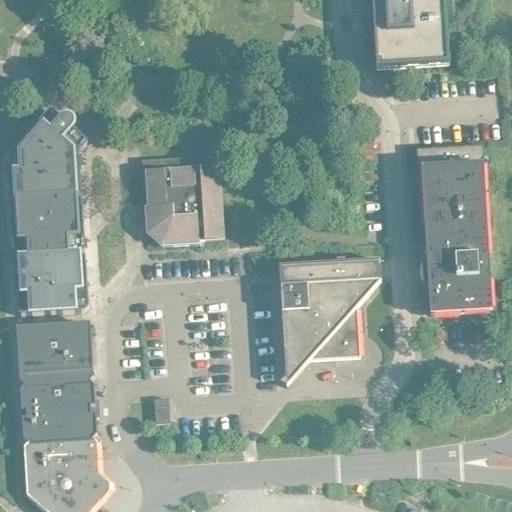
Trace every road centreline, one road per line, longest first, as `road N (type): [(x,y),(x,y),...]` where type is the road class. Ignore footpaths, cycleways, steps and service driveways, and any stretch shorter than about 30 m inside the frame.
road 1 (unclassified): [(373,468),(384,396),(409,358),(391,114),(349,70),(344,0)]
road 2 (unclassified): [(175,286),(138,290),(118,315),(117,428),(158,510)]
road 3 (unclassified): [(158,510),(181,482),(373,468)]
